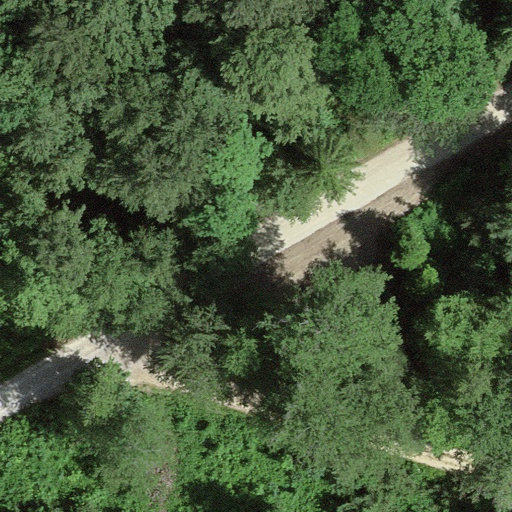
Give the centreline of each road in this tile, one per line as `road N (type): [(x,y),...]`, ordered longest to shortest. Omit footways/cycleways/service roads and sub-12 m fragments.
road 1 (track): [(511,101),(277,230),(0,409)]
road 2 (track): [(511,477),(269,402),(68,369)]
